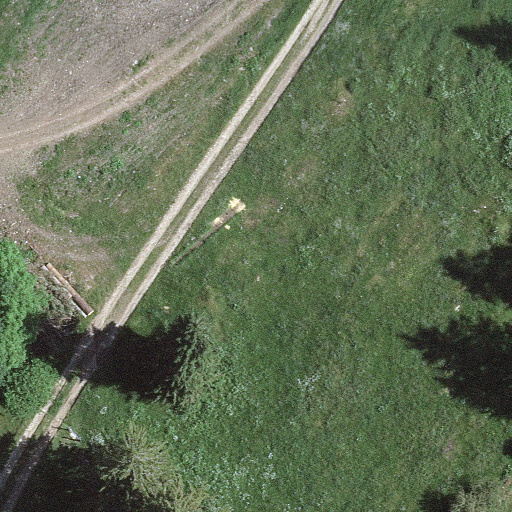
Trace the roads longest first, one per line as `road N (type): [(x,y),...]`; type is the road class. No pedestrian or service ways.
road 1 (unclassified): [(322,0),(0,473)]
road 2 (track): [(0,136),(123,83),(236,0)]
